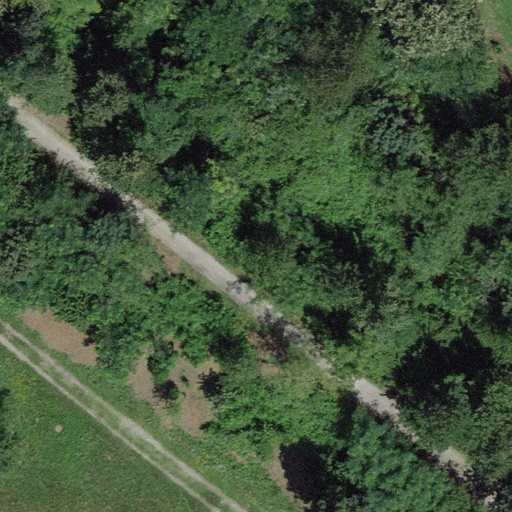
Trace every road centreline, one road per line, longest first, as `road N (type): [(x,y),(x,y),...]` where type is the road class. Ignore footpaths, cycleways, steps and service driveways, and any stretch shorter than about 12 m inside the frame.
road 1 (track): [(511,510),(0,104)]
road 2 (track): [(0,330),(216,511)]
